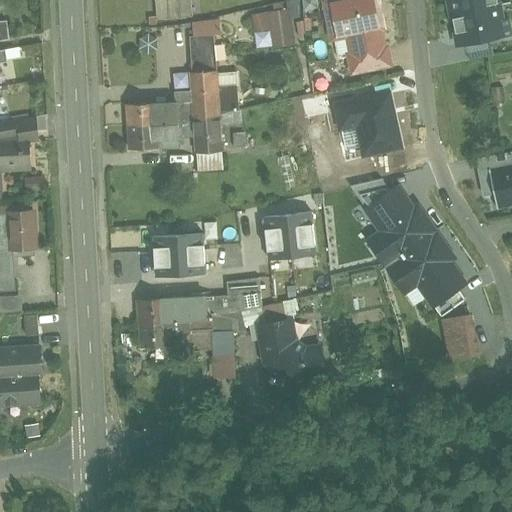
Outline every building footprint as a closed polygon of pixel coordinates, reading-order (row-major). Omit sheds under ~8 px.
[(193,0),(157,0),(158,18),(194,16),(193,0)] [(378,0),(332,0),(329,1),(336,36),(350,33),(354,54),(385,48),(381,27),(383,27),(378,0)] [(445,0),(449,13),(503,2),(502,0),(445,0)] [(509,34),(503,2),(449,13),(455,44),(509,34)] [(289,8),(271,11),(275,30),(293,27),(289,8)] [(269,11),(255,14),(257,28),(271,25),(269,11)] [(8,18),(0,18),(0,38),(10,36),(8,18)] [(216,33),(192,35),(194,70),(219,69),(216,33)] [(7,47),(0,48),(0,60),(9,59),(7,47)] [(354,54),(352,54),(355,69),(390,62),(387,47),(385,48),(354,54)] [(179,100),(129,103),(131,125),(180,122),(222,113),(221,111),(241,109),(239,87),(227,88),(228,92),(222,93),(221,88),(220,88),(219,73),(219,69),(194,70),(192,71),(193,89),(178,90),(179,100)] [(238,72),(219,73),(220,88),(227,88),(239,87),(238,72)] [(365,158),(404,150),(392,95),(337,106),(342,131),(359,128),(365,158)] [(241,109),(222,113),(222,123),(243,121),(242,108),(241,109)] [(180,122),(131,125),(132,147),(182,145),(182,140),(186,140),(185,136),(197,135),(198,152),(224,150),(222,123),(222,113),(180,122)] [(37,114),(0,120),(0,133),(20,132),(20,131),(30,131),(30,133),(30,137),(40,136),(37,114)] [(0,187),(2,187),(1,166),(31,164),(30,137),(30,133),(30,131),(20,131),(20,132),(0,133),(0,187)] [(245,131),(235,132),(236,146),(246,146),(245,131)] [(511,149),(478,157),(484,185),(494,183),(491,167),(511,162),(511,149)] [(511,162),(491,167),(494,183),(498,206),(500,206),(511,203),(511,162)] [(367,207),(391,190),(382,177),(351,184),(367,207)] [(387,264),(436,230),(427,217),(423,220),(398,185),(391,190),(367,207),(382,230),(387,236),(374,245),(387,264)] [(11,212),(0,212),(0,248),(11,248),(15,248),(15,245),(36,243),(34,210),(11,211),(11,212)] [(312,210),(264,216),(269,257),(316,252),(312,210)] [(374,245),(387,236),(382,230),(369,239),(374,245)] [(445,243),(436,230),(387,264),(401,284),(414,275),(418,281),(434,303),(458,286),(466,281),(441,246),(445,243)] [(181,273),(205,271),(203,233),(178,234),(181,273)] [(181,273),(178,234),(154,236),(156,274),(181,273)] [(11,248),(0,248),(0,289),(13,288),(11,248)] [(414,275),(401,284),(405,290),(418,281),(414,275)] [(260,276),(227,280),(229,295),(242,294),(261,290),(260,276)] [(466,298),(458,286),(434,303),(442,315),(466,298)] [(229,295),(139,300),(140,323),(190,320),(232,311),(244,308),(242,294),(229,295)] [(244,308),(232,311),(233,331),(246,330),(244,308)] [(232,311),(190,320),(191,330),(213,328),(213,332),(233,331),(232,311)] [(21,314),(22,333),(35,333),(34,313),(21,314)] [(467,314),(446,318),(453,357),(479,352),(472,314),(471,313),(467,314)] [(307,348),(295,339),(291,318),(260,323),(267,363),(271,362),(289,374),(290,379),(312,375),(311,369),(325,367),(321,345),(307,348)] [(190,320),(140,323),(141,345),(171,344),(171,335),(191,334),(191,330),(190,320)] [(233,331),(213,332),(215,376),(236,376),(233,331)] [(41,345),(0,347),(0,374),(39,372),(40,372),(43,372),(41,345)] [(206,347),(190,349),(192,360),(208,357),(206,347)] [(39,372),(0,374),(0,401),(41,399),(40,372),(39,372)]
